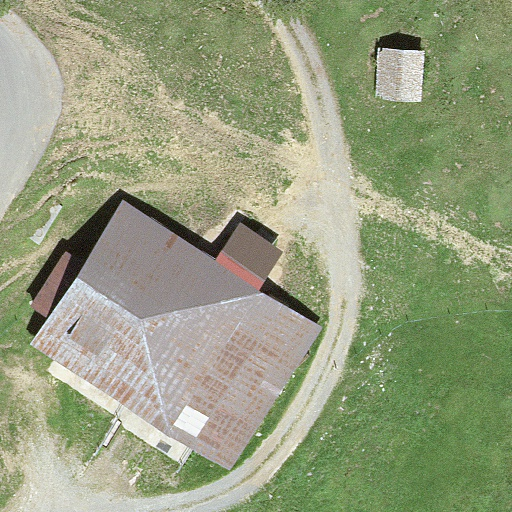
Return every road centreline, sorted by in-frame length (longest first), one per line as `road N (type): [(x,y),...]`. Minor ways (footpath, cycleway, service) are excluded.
road 1 (track): [(265,0),(304,59),(321,103),(343,229),(341,320),(328,359),(262,466),(225,491),(136,511)]
road 2 (track): [(0,175),(22,132),(32,73),(0,25)]
